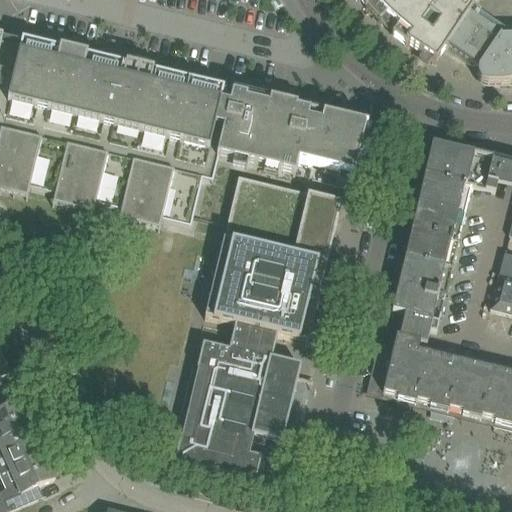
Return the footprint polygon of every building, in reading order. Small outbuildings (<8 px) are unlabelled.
[(354,0),(365,13),(373,7),(374,7),(385,19),(398,31),(398,32),(392,40),(406,51),(407,49),(408,50),(418,57),(422,59),(432,65),(436,67),(436,66),(445,53),(446,52),(484,0),(354,0)] [(511,0),(484,0),(446,52),(448,53),(449,51),(479,72),(478,73),(477,75),(477,77),(477,79),(477,81),(478,82),(478,84),(480,86),(481,87),(482,88),(484,89),(486,89),(488,90),(511,89),(511,0)] [(220,92),(27,45),(26,46),(22,45),(20,51),(1,47),(0,52),(0,196),(28,203),(30,193),(55,199),(53,209),(94,219),(96,209),(121,215),(119,225),(160,235),(162,225),(191,231),(202,184),(212,186),(218,161),(295,179),(298,167),(354,180),(366,131),(367,132),(367,130),(338,123),(339,122),(297,112),(297,111),(270,105),(232,96),(231,103),(222,101),(224,94),(220,93),(220,92)] [(460,187),(468,156),(433,147),(427,170),(432,171),(430,180),(460,187)] [(468,156),(460,187),(472,190),(477,191),(495,196),(498,187),(511,190),(511,166),(503,165),(495,163),(468,156)] [(465,218),(472,190),(460,187),(430,180),(427,191),(422,192),(419,205),(418,205),(418,206),(465,218)] [(205,321),(205,322),(235,329),(229,354),(272,364),(272,363),(273,359),(278,339),(308,347),(342,207),(305,198),(239,182),(205,321)] [(458,245),(465,218),(418,206),(419,207),(415,221),(420,223),(417,235),(458,245)] [(452,272),(458,245),(417,235),(414,246),(409,246),(406,259),(405,260),(452,272)] [(506,254),(490,314),(511,319),(511,258),(506,257),(507,254),(506,254)] [(446,299),(452,272),(405,260),(405,261),(406,262),(402,275),(407,277),(404,288),(446,299)] [(392,313),(392,316),(397,319),(397,320),(405,322),(404,324),(403,328),(400,342),(427,348),(430,334),(437,336),(446,299),(404,288),(404,289),(398,290),(395,303),(397,306),(396,311),(392,313)] [(511,368),(427,348),(400,342),(397,341),(393,353),(384,351),(373,395),(449,413),(454,410),(454,411),(463,412),(462,415),(495,423),(495,424),(511,428),(511,368)] [(176,461),(174,466),(256,486),(261,461),(249,458),(253,439),(283,446),(298,382),(301,370),(272,363),(272,364),(229,354),(203,347),(198,370),(197,372),(198,373),(205,374),(207,375),(191,443),(189,443),(182,441),(180,441),(176,461)] [(0,382),(10,378),(9,377),(3,366),(0,357),(0,382)] [(22,406),(0,415),(0,445),(33,431),(32,429),(31,430),(23,413),(24,412),(22,406)] [(0,475),(10,471),(44,456),(33,431),(0,445),(0,475)] [(0,511),(16,511),(38,503),(33,491),(55,482),(44,456),(10,471),(0,475),(0,478),(6,492),(0,495),(0,499),(2,503),(0,504),(0,511)]
